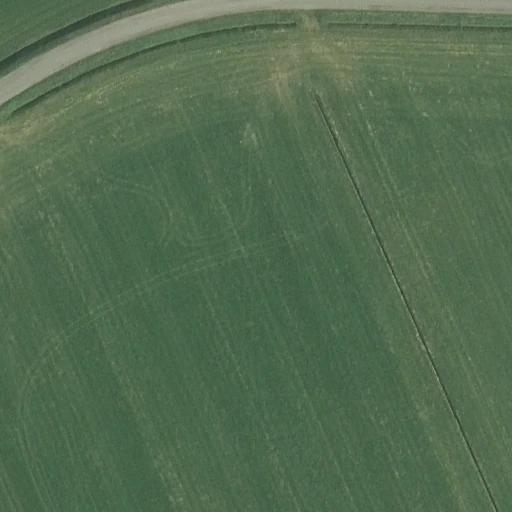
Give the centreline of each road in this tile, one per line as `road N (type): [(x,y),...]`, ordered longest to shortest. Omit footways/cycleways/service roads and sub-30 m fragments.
road 1 (unclassified): [(0,93),(122,29),(284,0)]
road 2 (unclassified): [(374,0),(511,4)]
